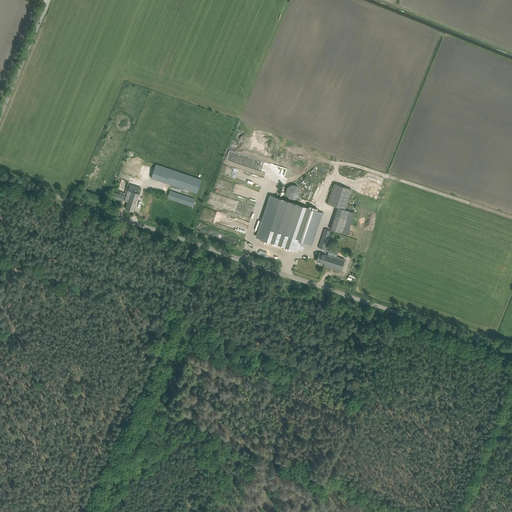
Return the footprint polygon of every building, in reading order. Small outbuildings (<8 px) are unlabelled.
[(202,179),(156,164),(151,178),(167,183),(167,184),(197,194),(202,179)] [(123,173),(137,179),(141,170),(126,165),(123,173)] [(117,191),(125,193),(129,182),(121,179),(117,191)] [(128,202),(128,203),(126,208),(134,211),(142,188),(131,184),(125,201),(128,202)] [(287,187),(286,193),(289,198),(294,200),(299,197),(301,191),(298,186),(292,184),(287,187)] [(330,229),(342,233),(350,211),(345,210),(352,190),(334,184),(327,204),(338,207),(330,229)] [(167,193),(169,193),(167,198),(193,206),(195,199),(168,190),(167,193)] [(113,191),(112,192),(111,197),(123,202),(126,195),(113,191)] [(295,240),(313,245),(324,213),(271,196),(257,238),(292,250),(295,240)] [(331,231),(325,229),(318,248),(325,250),(331,231)] [(319,253),(318,256),(316,261),(325,263),(324,266),(341,271),(342,266),(343,265),(345,259),(328,253),(327,255),(319,253)]
